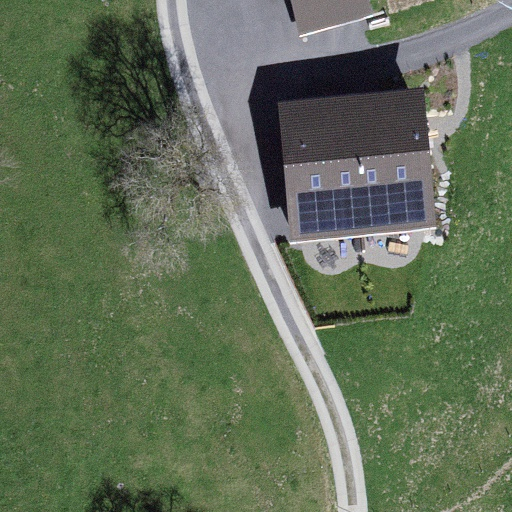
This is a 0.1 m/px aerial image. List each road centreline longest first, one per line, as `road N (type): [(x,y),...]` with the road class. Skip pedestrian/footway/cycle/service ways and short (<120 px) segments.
road 1 (track): [(175,0),(206,137),(330,391),(359,462),(361,511)]
road 2 (track): [(206,137),(511,15)]
